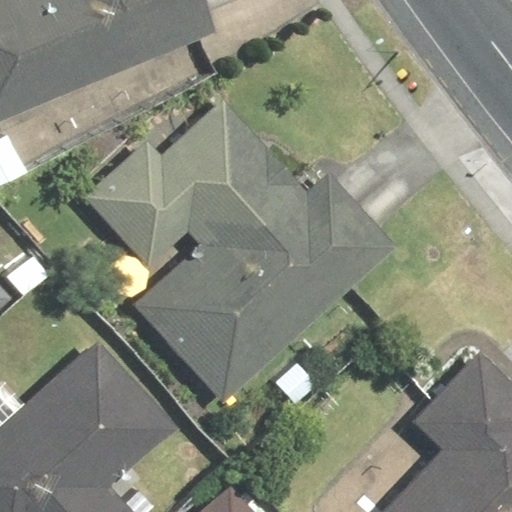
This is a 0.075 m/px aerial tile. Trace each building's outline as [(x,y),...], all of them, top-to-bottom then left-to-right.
[(0,0),(0,118),(200,40),(184,0),(0,0)] [(118,311),(209,411),(385,254),(291,150),(270,169),(209,102),(152,153),(138,138),(66,202),(127,270),(169,233),(185,251),(118,311)] [(80,344),(0,416),(0,511),(113,511),(95,492),(161,433),(80,344)] [(511,511),(511,390),(467,348),(392,428),(423,457),(370,511),(511,511)] [(238,511),(217,488),(190,511),(238,511)]
